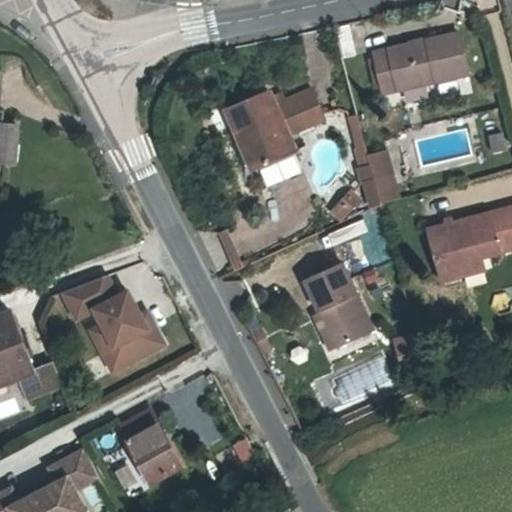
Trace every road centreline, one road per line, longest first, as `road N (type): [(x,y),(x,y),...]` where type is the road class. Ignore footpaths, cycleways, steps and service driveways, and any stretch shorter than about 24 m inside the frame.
road 1 (tertiary): [(90,59),(312,511)]
road 2 (tertiary): [(323,0),(113,53)]
